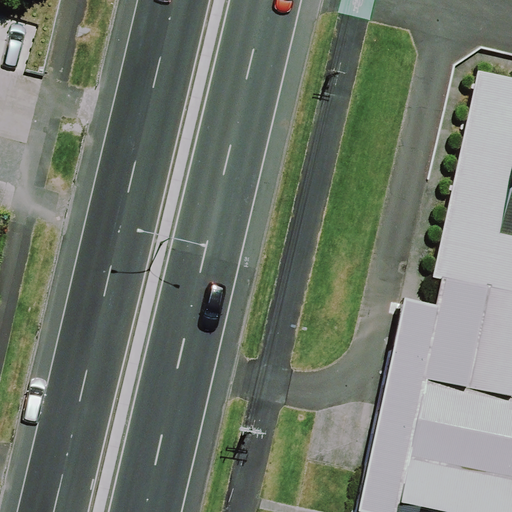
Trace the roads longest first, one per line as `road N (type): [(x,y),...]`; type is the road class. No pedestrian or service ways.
road 1 (trunk): [(264,0),(146,511)]
road 2 (trunk): [(48,511),(163,0)]
